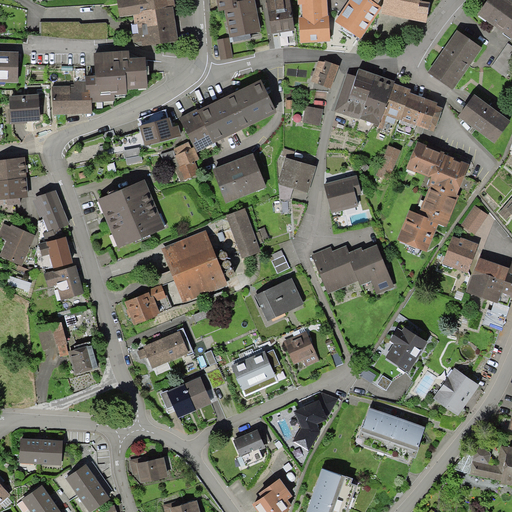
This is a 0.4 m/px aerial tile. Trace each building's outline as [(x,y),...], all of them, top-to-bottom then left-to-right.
[(116,0),(120,17),(133,15),(143,13),(143,10),(152,9),(152,10),(173,6),(173,7),(175,7),(174,0),(116,0)] [(216,0),(217,2),(219,11),(224,10),(230,38),(250,34),(261,32),(254,0),(216,0)] [(289,0),(266,0),(272,33),(295,30),(289,0)] [(297,0),(298,4),(302,4),(303,17),(299,17),(300,43),(330,41),(329,15),(328,15),(327,0),(297,0)] [(379,0),(349,0),(335,21),(360,38),(381,7),(377,4),(379,0)] [(421,0),(383,0),(381,14),(426,22),(428,13),(430,2),(421,1),(421,0)] [(511,0),(487,0),(477,14),(511,38),(511,0)] [(142,46),(178,41),(175,21),(173,7),(173,6),(152,10),(152,9),(143,10),(143,13),(133,15),(134,23),(134,24),(137,24),(138,33),(132,34),(133,43),(134,43),(141,41),(142,46)] [(79,21),(39,22),(39,36),(88,39),(107,39),(108,24),(106,22),(81,23),(79,21)] [(482,48),(457,30),(442,51),(428,72),(453,90),(482,48)] [(251,38),(250,34),(230,38),(229,38),(230,42),(251,38)] [(229,37),(217,40),(221,60),(233,57),(230,42),(229,38),(229,37)] [(0,51),(0,82),(18,83),(19,52),(0,51)] [(95,75),(86,76),(86,80),(86,89),(90,89),(90,98),(92,98),(92,102),(115,101),(115,95),(127,94),(127,89),(147,88),(147,74),(147,70),(146,66),(146,57),(129,58),(129,51),(94,52),(95,75)] [(339,65),(325,60),(324,62),(318,60),(311,81),(331,88),(339,65)] [(369,95),(376,74),(359,68),(356,76),(347,73),(334,111),(360,120),(360,119),(368,95),(369,95)] [(379,125),(394,83),(395,81),(376,74),(369,95),(368,95),(360,119),(369,122),(379,125)] [(277,112),(261,79),(231,93),(198,110),(197,109),(189,113),(179,117),(194,147),(196,152),(277,112)] [(86,89),(86,80),(74,81),(74,84),(71,84),(72,86),(52,87),(53,115),(80,114),(93,113),(92,102),(92,98),(90,98),(90,89),(86,89)] [(403,86),(394,83),(379,125),(378,127),(383,129),(388,116),(400,120),(410,92),(411,89),(403,86)] [(417,95),(410,92),(400,120),(415,125),(425,98),(417,95)] [(38,94),(9,96),(10,109),(11,122),(27,121),(29,121),(40,120),(38,94)] [(511,121),(474,94),(458,116),(495,143),(511,121)] [(433,101),(425,98),(415,125),(433,132),(435,127),(436,127),(443,108),(436,105),(438,103),(433,101)] [(294,100),(285,100),(286,109),(294,109),(294,100)] [(323,109),(306,106),(303,122),(320,126),(323,109)] [(27,123),(27,121),(11,122),(10,109),(8,109),(9,124),(27,123)] [(139,119),(141,125),(155,121),(168,118),(166,109),(139,119)] [(141,125),(139,126),(145,146),(181,136),(178,125),(173,127),(170,117),(168,118),(155,121),(141,125)] [(430,187),(429,189),(457,200),(459,195),(457,195),(470,164),(446,154),(444,154),(445,152),(417,141),(406,168),(431,178),(428,186),(430,187)] [(182,145),(174,148),(174,150),(176,155),(175,155),(176,158),(171,160),(172,161),(180,182),(200,173),(195,161),(199,159),(196,152),(194,147),(191,148),(189,142),(182,145)] [(396,148),(388,145),(375,175),(389,181),(401,151),(396,148)] [(140,147),(123,150),(124,158),(126,158),(127,165),(143,162),(141,155),(140,147)] [(174,150),(160,154),(164,164),(172,161),(171,160),(176,158),(175,155),(176,155),(174,150)] [(233,161),(213,169),(226,203),(267,187),(253,153),(233,161)] [(316,166),(286,157),(278,184),(308,193),(312,179),(316,166)] [(25,158),(0,159),(0,179),(26,177),(26,169),(25,158)] [(357,175),(324,183),(327,197),(332,213),(359,206),(356,195),(362,194),(357,175)] [(27,186),(26,177),(0,179),(0,199),(6,199),(7,205),(20,204),(20,197),(28,197),(27,186)] [(145,179),(98,199),(118,248),(165,228),(145,179)] [(43,233),(46,242),(64,237),(60,228),(69,225),(63,207),(56,189),(36,197),(37,199),(33,200),(40,217),(42,216),(48,232),(43,233)] [(447,227),(457,200),(429,189),(419,214),(409,210),(397,240),(427,252),(436,230),(438,223),(447,227)] [(511,203),(511,197),(499,213),(506,219),(511,213),(507,209),(511,203)] [(488,214),(474,205),(461,225),(475,234),(488,214)] [(245,208),(226,215),(242,258),(261,251),(258,244),(254,234),(245,208)] [(10,227),(3,224),(0,231),(0,237),(7,240),(0,255),(0,256),(22,266),(35,235),(24,230),(11,225),(10,227)] [(258,232),(254,234),(258,244),(269,240),(265,227),(258,230),(258,232)] [(206,230),(161,248),(183,302),(228,285),(206,230)] [(46,242),(38,244),(42,257),(49,255),(53,271),(54,271),(74,266),(70,252),(66,236),(64,237),(46,242)] [(478,244),(461,237),(460,239),(453,236),(443,264),(468,273),(474,257),(478,244)] [(331,246),(311,255),(328,294),(358,281),(351,262),(353,261),(349,252),(346,245),(333,251),(331,246)] [(362,247),(349,252),(353,261),(351,262),(358,281),(360,285),(371,281),(377,294),(395,287),(377,245),(363,250),(362,247)] [(281,250),(269,255),(277,273),(290,268),(281,250)] [(494,262),(479,257),(466,292),(498,303),(502,292),(504,286),(503,286),(509,268),(494,262)] [(511,260),(509,268),(503,286),(504,286),(502,292),(511,295),(510,297),(511,297),(511,260)] [(28,269),(18,265),(16,270),(30,275),(34,267),(28,266),(28,269)] [(53,271),(44,273),(48,288),(54,287),(58,301),(84,294),(79,277),(76,265),(74,266),(54,271),(53,271)] [(31,283),(9,275),(6,283),(29,290),(31,283)] [(274,286),(286,312),(304,304),(292,278),(283,282),(274,286)] [(148,293),(125,301),(128,309),(129,313),(131,317),(134,325),(158,315),(158,314),(160,313),(156,302),(166,297),(161,285),(147,290),(148,293)] [(267,321),(286,312),(274,286),(264,291),(255,294),(267,321)] [(37,328),(43,350),(58,346),(60,357),(69,355),(66,344),(67,344),(62,322),(37,328)] [(428,342),(404,327),(402,330),(398,328),(390,341),(394,343),(385,358),(409,372),(428,342)] [(178,330),(178,331),(179,331),(189,353),(188,354),(188,355),(193,353),(183,328),(178,330)] [(170,335),(161,338),(171,361),(188,354),(189,353),(179,331),(178,331),(170,335)] [(306,331),(284,341),(294,364),(304,360),(306,366),(320,360),(306,331)] [(171,361),(161,338),(153,342),(143,346),(144,348),(147,356),(153,369),(171,361)] [(91,344),(69,351),(75,375),(98,368),(94,352),(91,344)] [(147,356),(144,348),(137,351),(141,359),(147,356)] [(245,352),(248,358),(263,351),(262,348),(253,352),(252,348),(245,352)] [(274,349),(266,353),(272,368),(280,364),(274,349)] [(211,350),(205,353),(210,366),(217,363),(211,350)] [(263,351),(248,358),(259,383),(267,380),(276,376),(275,374),(272,368),(266,353),(265,351),(263,351)] [(343,363),(337,351),(331,354),(336,366),(343,363)] [(233,365),(248,358),(245,352),(239,354),(240,358),(232,361),(233,365)] [(259,383),(248,358),(233,365),(231,365),(242,390),(251,387),(259,383)] [(219,368),(207,373),(213,389),(226,384),(219,368)] [(376,375),(365,368),(360,375),(371,383),(376,375)] [(479,385),(455,368),(433,398),(458,416),(469,400),(479,385)] [(275,374),(276,376),(267,380),(259,383),(251,387),(242,390),(245,397),(279,382),(275,374)] [(392,381),(383,375),(377,384),(386,390),(392,381)] [(200,377),(184,384),(196,410),(200,408),(212,403),(207,391),(200,377)] [(196,410),(184,384),(168,391),(167,392),(173,406),(175,411),(178,418),(190,413),(196,410)] [(213,389),(207,391),(212,403),(218,400),(213,389)] [(167,392),(168,391),(168,390),(160,393),(167,409),(173,406),(167,392)] [(322,392),(317,401),(293,411),(301,428),(293,442),(309,451),(320,432),(317,424),(327,419),(327,418),(338,399),(322,392)] [(397,417),(370,407),(363,428),(362,427),(358,438),(363,440),(361,445),(408,462),(410,456),(415,458),(419,447),(418,447),(425,427),(397,417)] [(245,435),(233,440),(240,457),(241,457),(242,456),(259,449),(260,450),(266,448),(257,429),(245,435)] [(19,463),(40,464),(42,439),(31,438),(21,438),(19,463)] [(42,439),(40,464),(61,465),(62,440),(52,440),(42,439)] [(508,447),(501,446),(497,466),(489,464),(491,454),(488,449),(476,447),(470,474),(501,481),(501,482),(511,484),(511,446),(509,446),(508,447)] [(259,449),(242,456),(246,465),(246,466),(263,458),(260,450),(259,449)] [(241,457),(240,457),(237,458),(241,467),(246,465),(242,456),(241,457)] [(136,463),(146,461),(145,457),(129,460),(133,475),(139,474),(138,469),(136,463)] [(146,461),(136,463),(138,469),(139,474),(141,483),(168,477),(164,457),(146,461)] [(66,478),(77,495),(98,481),(92,472),(86,464),(66,478)] [(341,476),(322,469),(313,495),(306,511),(347,511),(357,485),(351,483),(353,478),(346,476),(342,475),(341,476)] [(0,475),(0,503),(10,495),(0,482),(0,481),(3,479),(0,475)] [(290,495),(277,476),(256,490),(259,495),(251,500),(258,511),(282,511),(291,506),(285,498),(290,495)] [(98,481),(77,495),(89,511),(90,511),(110,499),(104,489),(98,481)] [(22,499),(30,511),(39,511),(54,502),(48,494),(42,485),(22,499)] [(171,511),(170,508),(180,505),(179,501),(163,505),(164,511),(171,511)] [(180,505),(170,508),(171,511),(200,511),(197,501),(180,505)] [(54,502),(39,511),(61,511),(60,510),(54,502)]
